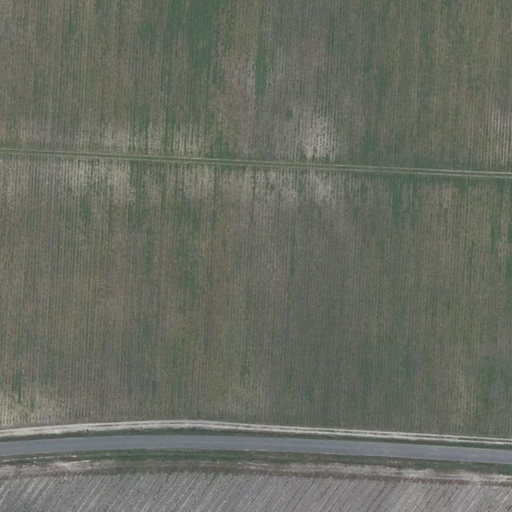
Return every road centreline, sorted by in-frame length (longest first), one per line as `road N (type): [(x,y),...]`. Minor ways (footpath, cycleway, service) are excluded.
road 1 (unclassified): [(0,460),(160,442),(511,456)]
road 2 (track): [(511,442),(184,424),(0,433)]
road 3 (track): [(0,150),(511,175)]
